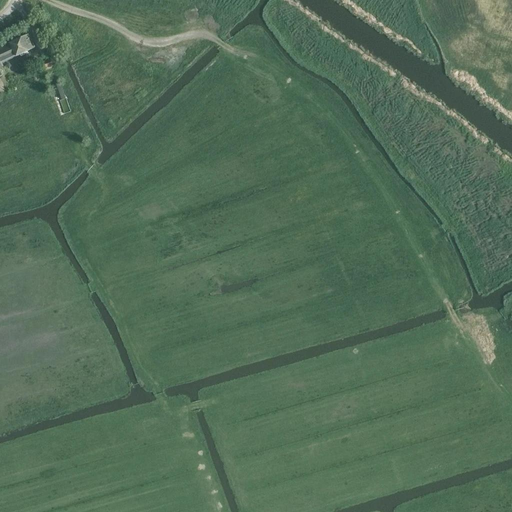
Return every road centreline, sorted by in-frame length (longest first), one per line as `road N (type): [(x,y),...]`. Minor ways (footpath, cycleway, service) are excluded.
road 1 (track): [(421,336),(455,319),(363,156),(319,102),(233,54),(198,102)]
road 2 (track): [(233,54),(203,33),(156,44),(46,0)]
